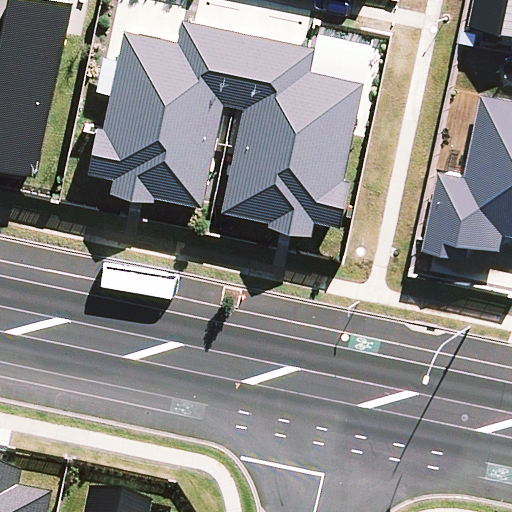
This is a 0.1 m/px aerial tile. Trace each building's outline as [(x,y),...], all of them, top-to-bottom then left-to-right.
[(0,164),(39,173),(75,0),(74,0),(10,0),(7,17),(0,15),(0,164)] [(511,0),(482,0),(477,27),(511,34),(511,0)] [(179,40),(127,29),(105,128),(100,127),(91,170),(115,176),(112,190),(155,199),(156,193),(202,203),(225,101),(235,103),(251,32),(184,17),(179,40)] [(344,177),(365,80),(309,68),(314,45),(251,32),(235,103),(247,106),(225,209),(270,219),(269,223),(313,232),(316,218),(341,224),(351,179),(344,177)] [(511,237),(511,90),(486,85),(467,178),(443,173),(427,250),(471,259),(473,250),(503,256),(507,236),(511,237)] [(0,481),(0,511),(45,511),(47,506),(16,500),(19,485),(0,481)] [(132,511),(84,502),(81,511),(132,511)]
